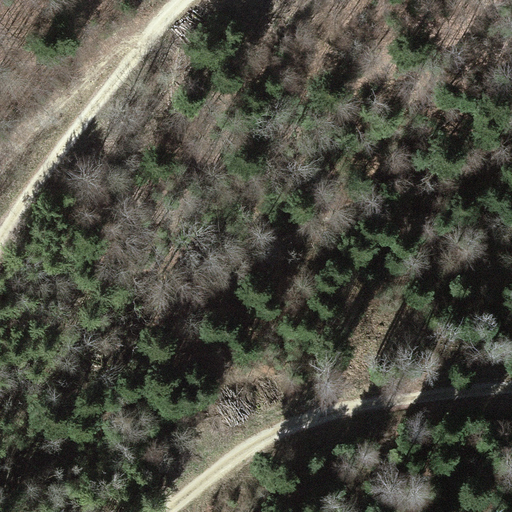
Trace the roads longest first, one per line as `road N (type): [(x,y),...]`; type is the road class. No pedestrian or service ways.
road 1 (track): [(511,388),(338,411),(258,441),(165,511)]
road 2 (track): [(0,236),(164,14),(190,0)]
